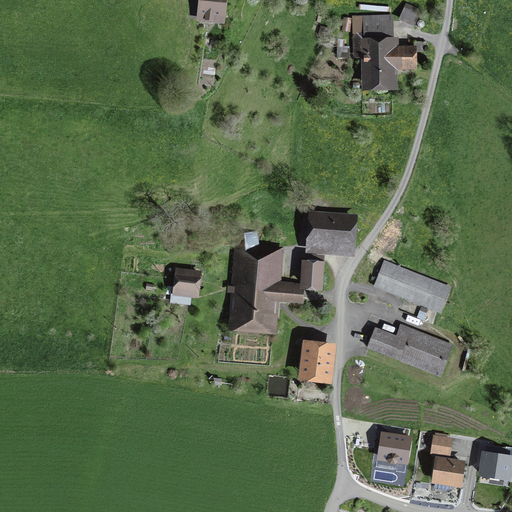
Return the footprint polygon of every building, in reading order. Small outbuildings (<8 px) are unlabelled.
[(224,0),(201,0),(199,20),(213,22),(214,16),(223,17),(224,0)] [(420,11),(408,5),(401,19),(414,25),(420,11)] [(392,86),(391,67),(414,67),(414,52),(426,52),(426,43),(414,42),(414,48),(391,48),(391,17),(360,17),(360,30),(361,30),(361,53),(367,53),(367,86),(392,86)] [(353,219),(313,215),(311,243),(351,246),(353,219)] [(276,253),(257,252),(255,233),(232,236),(233,245),(242,244),(237,317),(233,317),(232,323),(270,326),(272,299),(300,300),(301,289),(273,288),(276,253)] [(306,257),(304,286),(318,287),(320,258),(306,257)] [(375,286),(440,312),(450,288),(384,262),(375,286)] [(200,279),(197,279),(200,268),(174,263),(168,291),(196,297),(200,279)] [(411,329),(410,333),(399,328),(396,336),(376,328),(368,348),(440,376),(452,346),(411,329)] [(321,347),(308,346),(305,376),(326,379),(328,359),(333,360),(334,351),(332,351),(332,348),(329,348),(329,346),(321,345),(321,347)] [(411,437),(382,433),(378,460),(408,464),(411,437)] [(462,463),(447,461),(449,447),(434,445),(433,452),(440,453),(435,481),(459,485),(462,463)] [(511,466),(511,455),(483,451),(480,473),(510,478),(511,466)]
